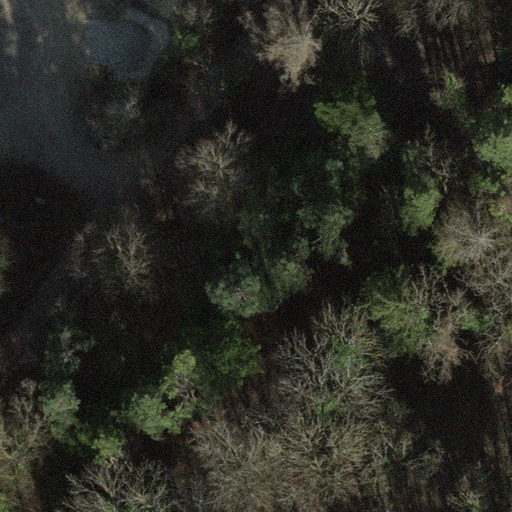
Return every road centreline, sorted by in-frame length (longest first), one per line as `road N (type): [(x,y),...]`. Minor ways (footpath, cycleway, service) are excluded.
road 1 (track): [(294,0),(0,335)]
road 2 (track): [(148,173),(511,58)]
